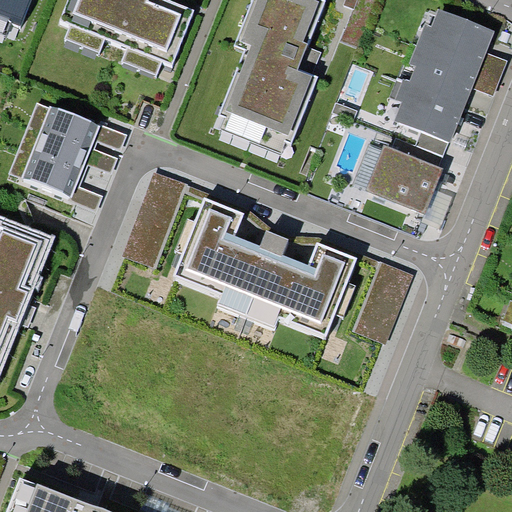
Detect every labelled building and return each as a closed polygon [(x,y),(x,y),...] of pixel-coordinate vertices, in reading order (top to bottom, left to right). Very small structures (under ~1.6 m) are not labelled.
[(0,0),(0,17),(19,25),(28,0),(0,0)] [(170,0),(67,0),(59,21),(174,64),(195,9),(170,0)] [(319,0),(253,0),(239,35),(251,40),(223,111),(286,135),(311,72),(293,65),(319,0)] [(495,31),(439,8),(431,27),(425,25),(409,63),(415,66),(409,81),(403,79),(402,83),(396,81),(389,98),(401,103),(394,120),(449,142),(471,88),(486,53),(495,31)] [(507,61),(486,53),(471,88),(493,96),(507,61)] [(438,167),(385,147),(371,184),(423,205),(438,167)] [(202,194),(169,283),(214,300),(210,311),(274,335),(278,324),(329,343),(362,254),(316,237),(307,260),(289,254),(294,240),(262,228),(257,242),(243,236),(251,213),(202,194)] [(0,216),(0,347),(45,235),(0,216)] [(120,511),(19,473),(3,511),(120,511)]
